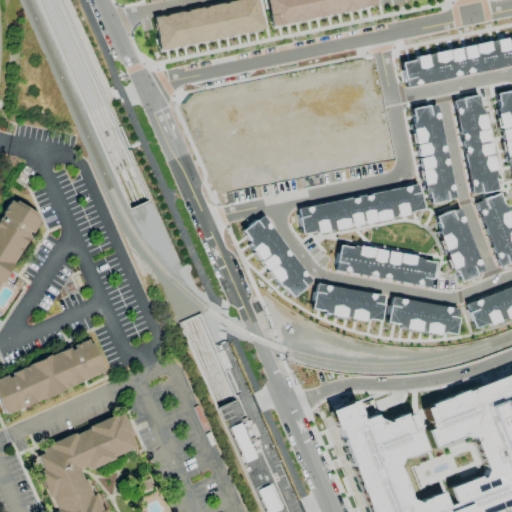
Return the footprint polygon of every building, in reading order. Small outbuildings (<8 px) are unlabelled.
[(150,18),(240,0),(255,0),(262,32),(157,53),(150,18)] [(263,0),(270,30),(376,8),(374,0),(263,0)] [(511,35),(396,61),(402,88),(511,64),(511,35)] [(492,94),(511,89),(511,175),(509,176),(492,94)] [(477,94),(449,100),(468,196),(496,190),(477,94)] [(405,104),(435,98),(455,201),(425,207),(405,104)] [(293,208),(414,183),(420,210),(299,235),(293,208)] [(471,201),(496,268),(511,262),(511,232),(498,191),(471,201)] [(0,202),(0,282),(36,215),(3,197),(0,202)] [(482,272),(456,282),(431,217),(457,207),(482,272)] [(426,288),(332,270),(338,241),(432,259),(426,288)] [(308,283),(299,272),(278,287),(286,299),(308,283)] [(312,284),(381,297),(375,324),(307,310),(312,284)] [(461,304),(511,284),(511,314),(471,330),(461,304)] [(388,298),(383,325),(451,337),(455,310),(388,298)] [(100,373),(4,415),(0,406),(0,375),(85,338),(100,373)] [(316,412),(354,511),(496,511),(511,506),(511,362),(354,423),(345,400),(316,412)] [(135,447),(78,472),(95,511),(52,511),(26,453),(120,412),(135,447)] [(228,427),(241,463),(253,458),(240,423),(228,427)]
